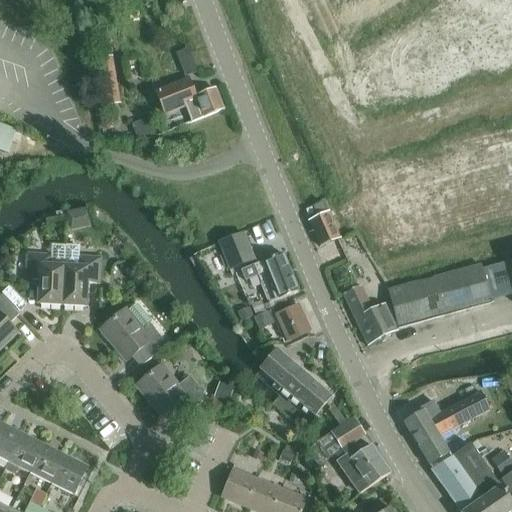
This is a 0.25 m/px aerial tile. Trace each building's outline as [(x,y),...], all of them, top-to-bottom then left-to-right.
[(492,0),(462,0),(451,4),(467,53),(494,44),(483,8),(494,5),(492,0)] [(407,14),(368,26),(384,75),(411,67),(400,30),(411,27),(407,14)] [(331,34),(292,46),(308,96),(335,87),(324,51),(335,47),(331,34)] [(198,74),(190,54),(188,50),(176,54),(186,79),(198,74)] [(113,57),(99,60),(107,108),(122,105),(113,57)] [(165,116),(187,107),(193,122),(223,110),(215,91),(196,98),(188,80),(156,94),(165,116)] [(132,125),(139,144),(156,138),(149,119),(132,125)] [(0,127),(0,150),(9,154),(16,133),(0,127)] [(511,160),(504,130),(479,137),(484,154),(490,177),(511,171),(511,160)] [(445,146),(420,152),(431,192),(455,186),(449,162),(445,146)] [(420,152),(396,158),(407,199),(431,192),(420,152)] [(484,154),(471,157),(477,181),(490,177),(484,154)] [(396,158),(372,164),(383,205),(407,199),(396,158)] [(462,159),(449,162),(455,186),(468,183),(462,159)] [(372,164),(347,171),(352,187),(358,211),(383,205),(372,164)] [(352,187),(339,191),(345,215),(358,211),(352,187)] [(92,229),(89,211),(67,215),(71,234),(92,229)] [(309,224),(320,250),(338,242),(328,216),(309,224)] [(243,235),(219,245),(230,271),(254,261),(243,235)] [(28,256),(27,283),(39,283),(37,306),(61,307),(63,269),(64,248),(52,247),(51,258),(28,256)] [(63,269),(61,307),(85,309),(86,286),(98,287),(100,260),(77,259),(77,249),(64,248),(63,269)] [(458,250),(446,254),(449,263),(461,260),(458,250)] [(446,254),(435,257),(437,266),(449,263),(446,254)] [(283,255),(241,272),(245,282),(260,277),(270,303),(263,306),(261,302),(252,306),(258,318),(275,310),(290,303),(288,297),(299,292),(283,255)] [(410,263),(398,266),(401,276),(413,273),(410,263)] [(398,266),(387,269),(389,279),(401,276),(398,266)] [(492,305),(482,269),(482,268),(391,293),(401,330),(492,305)] [(344,297),(368,347),(397,333),(385,307),(373,313),(362,288),(344,297)] [(8,326),(18,317),(0,298),(0,350),(16,334),(8,326)] [(167,347),(149,326),(152,323),(137,306),(127,315),(124,312),(100,332),(126,363),(131,359),(139,369),(167,347)] [(281,337),(285,335),(288,343),(311,333),(298,307),(278,316),(275,310),(258,318),(253,320),(259,333),(275,325),(281,337)] [(249,310),(238,314),(242,323),(252,318),(249,310)] [(260,372),(312,416),(315,418),(332,398),(278,351),(260,372)] [(179,422),(206,400),(188,378),(177,388),(160,368),(136,388),(162,419),(170,412),(179,422)] [(221,386),(215,402),(227,407),(233,390),(221,386)] [(429,467),(433,473),(452,460),(443,445),(442,445),(439,439),(490,411),(480,393),(440,416),(436,408),(433,403),(421,410),(424,415),(405,425),(429,467)] [(318,446),(324,442),(335,457),(365,436),(354,421),(332,436),(329,432),(315,442),(318,446)] [(0,428),(0,461),(8,465),(5,471),(6,472),(22,439),(0,428)] [(22,439),(6,472),(15,476),(18,469),(29,475),(43,449),(22,439)] [(431,474),(457,511),(511,511),(511,506),(470,446),(452,460),(433,473),(431,474)] [(360,495),(390,475),(370,448),(355,458),(352,454),(338,464),(360,495)] [(43,449),(29,475),(51,486),(64,460),(43,449)] [(255,453),(253,459),(259,462),(262,455),(256,452),(255,453)] [(283,452),(279,462),(289,466),(293,456),(283,452)] [(511,464),(504,453),(492,461),(503,477),(511,470),(511,464)] [(64,460),(51,486),(73,497),(86,471),(64,460)] [(220,500),(245,510),(256,482),(231,472),(220,500)] [(291,475),(288,483),(295,485),(298,478),(291,475)] [(256,482),(245,510),(251,511),(272,511),(281,491),(256,482)] [(281,491),(272,511),(302,511),(306,501),(281,491)] [(0,504),(8,508),(12,501),(0,494),(0,504)]
